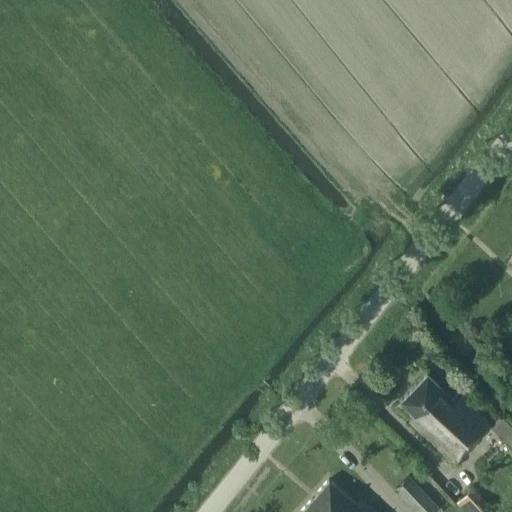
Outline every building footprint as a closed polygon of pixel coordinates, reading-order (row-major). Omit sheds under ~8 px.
[(476,435),(488,422),(457,391),(452,396),(426,371),(398,399),(412,413),(407,417),(453,462),(477,436),(476,435)] [(511,429),(511,425),(501,414),(491,425),(505,438),(511,429)] [(395,488),(418,511),(431,511),(439,505),(408,475),(395,488)] [(375,511),(359,498),(355,503),(326,478),(296,511),(375,511)] [(454,503),(463,511),(489,511),(492,510),(469,487),(454,503)]
